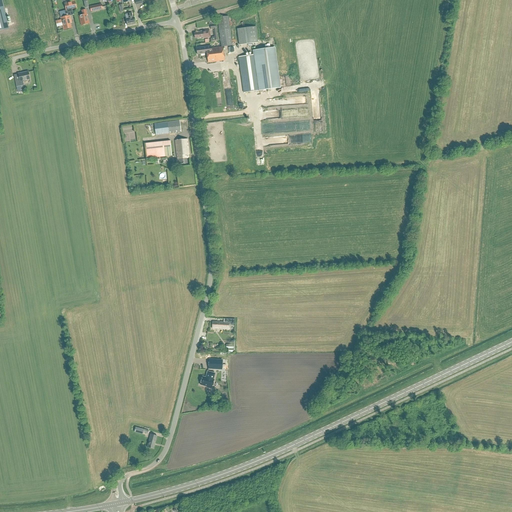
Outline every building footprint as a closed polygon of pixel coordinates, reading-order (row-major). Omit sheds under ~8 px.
[(72,2),(64,4),(65,5),(66,10),(77,8),(75,1),(72,2)] [(83,15),(79,16),(81,26),(89,24),(88,19),(85,10),(82,11),(83,15)] [(132,14),(127,14),(128,19),(126,19),(128,26),(135,24),(134,18),(133,18),(132,14)] [(62,20),(56,21),(57,27),(63,25),(64,29),(72,28),(70,21),(71,20),(70,16),(61,18),(62,20)] [(206,47),(196,48),(197,55),(206,54),(207,54),(208,63),(211,62),(220,61),(224,61),(223,47),(222,47),(232,46),(231,42),(230,29),(228,16),(217,18),(221,44),(221,47),(211,48),(211,46),(207,47),(206,47)] [(211,37),(211,39),(210,39),(211,42),(212,42),(218,40),(216,24),(210,25),(211,29),(213,29),(214,34),(214,36),(211,37)] [(256,27),(237,29),(239,45),(258,43),(256,27)] [(198,33),(194,33),(195,39),(202,38),(202,39),(210,38),(209,30),(203,31),(198,32),(198,33)] [(238,57),(243,93),(281,88),(275,48),(252,51),(253,55),(238,57)] [(19,79),(15,80),(16,87),(18,93),(22,92),(25,91),(24,89),(23,86),(23,85),(23,81),(30,80),(29,72),(18,74),(19,79)] [(292,127),(316,126),(315,119),(292,120),(292,127)] [(180,121),(167,122),(155,124),(156,135),(160,135),(181,132),(180,121)] [(187,164),(187,158),(188,158),(188,155),(189,155),(187,139),(175,140),(177,159),(179,159),(179,164),(187,164)] [(170,141),(161,143),(161,142),(145,144),(147,159),(172,156),(170,141)] [(212,322),(212,329),(229,329),(230,324),(234,325),(234,319),(224,319),(224,322),(212,322)] [(202,377),(200,385),(206,387),(211,388),(212,388),(214,380),(213,380),(215,374),(207,372),(206,376),(207,376),(206,378),(202,377)] [(147,447),(153,449),(157,436),(151,434),(147,447)]
